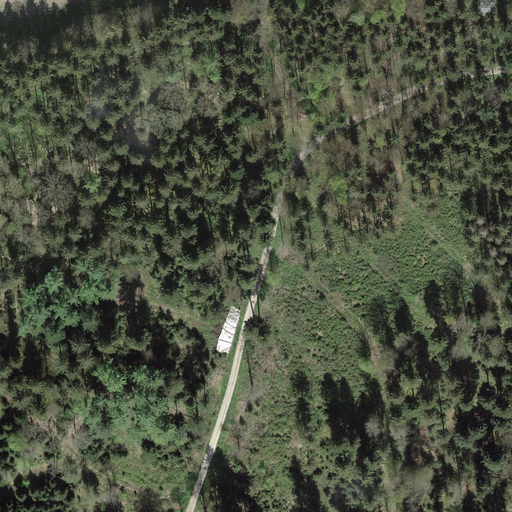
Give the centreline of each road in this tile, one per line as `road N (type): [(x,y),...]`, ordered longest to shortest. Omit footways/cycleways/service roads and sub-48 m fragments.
road 1 (track): [(511,69),(427,85),(312,140),(282,186),(188,511)]
road 2 (track): [(312,140),(243,3)]
